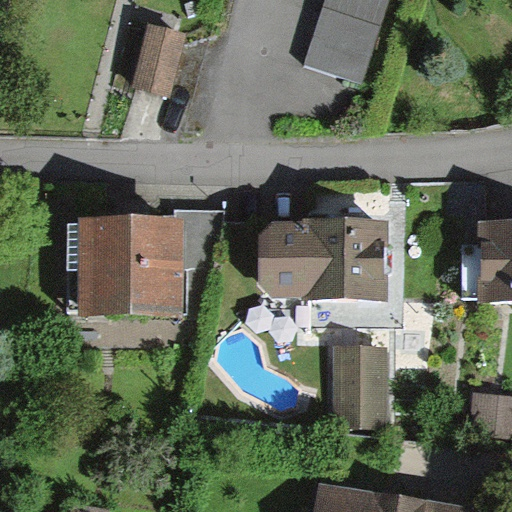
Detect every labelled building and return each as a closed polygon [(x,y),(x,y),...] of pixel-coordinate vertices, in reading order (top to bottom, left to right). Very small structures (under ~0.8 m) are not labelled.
[(327,0),(307,64),(363,82),(388,0),(327,0)] [(171,92),(186,31),(149,22),(135,83),(171,92)] [(74,213),(69,310),(168,315),(172,218),(74,213)] [(255,224),(259,306),(372,301),(369,219),(255,224)] [(480,302),(511,301),(511,224),(481,225),(481,246),(464,246),(464,296),(480,296),(480,302)] [(383,423),(382,341),(352,342),(353,423),(383,423)] [(511,396),(474,395),(473,433),(511,434),(511,396)] [(448,511),(312,491),(309,511),(448,511)]
